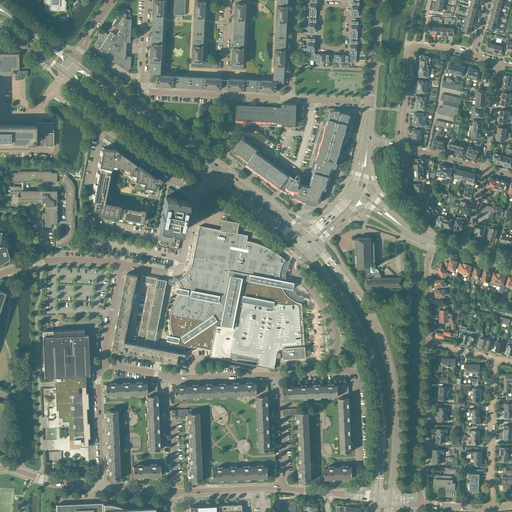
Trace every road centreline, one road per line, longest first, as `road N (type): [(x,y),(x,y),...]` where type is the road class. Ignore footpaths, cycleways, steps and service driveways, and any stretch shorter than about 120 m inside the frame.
road 1 (secondary): [(389,498),(394,412),(384,359),(355,294),(314,244)]
road 2 (secondary): [(307,251),(336,286),(372,362),(382,420),(378,496)]
road 3 (residential): [(198,198),(52,91),(65,72)]
road 4 (secondary): [(214,166),(71,62)]
road 5 (secondary): [(65,72),(207,176)]
road 6 (residential): [(224,95),(144,89),(146,0)]
road 7 (residential): [(420,503),(429,342)]
road 8 (residential): [(491,507),(493,358)]
road 9 (residential): [(120,263),(178,272),(198,198)]
road 10 (residential): [(360,465),(356,376),(316,372)]
road 11 (residential): [(101,362),(102,486)]
road 12 (residential): [(0,274),(57,259),(120,263)]
